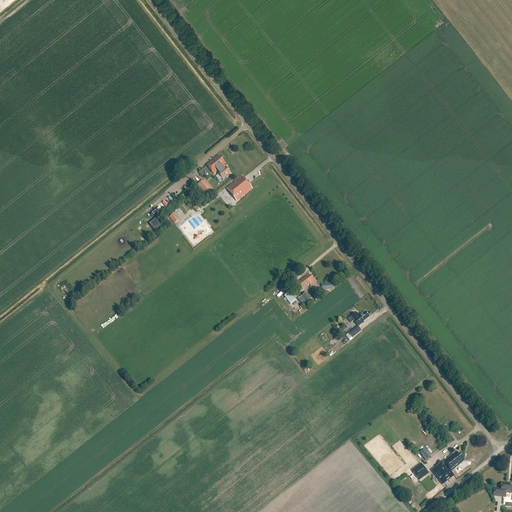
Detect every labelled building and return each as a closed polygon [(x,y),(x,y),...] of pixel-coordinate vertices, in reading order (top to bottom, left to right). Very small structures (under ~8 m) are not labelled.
[(218,157),(207,165),(214,174),(218,171),(219,173),(218,174),(223,180),(231,174),(226,167),(225,168),(223,166),(226,164),(221,158),(219,159),(218,157)] [(253,189),(243,177),(227,189),(237,201),(253,189)] [(204,180),(197,186),(206,198),(214,192),(204,180)] [(179,221),(174,215),(170,218),(175,224),(179,221)] [(150,225),(155,231),(161,227),(156,220),(150,225)] [(300,284),(298,286),(300,289),(302,288),(303,289),(310,284),(311,285),(315,281),(311,276),(310,277),(309,275),(299,283),(300,284)] [(323,291),(333,290),(332,283),(321,285),(323,291)] [(291,292),(285,297),(291,305),(297,301),(291,292)] [(303,297),(306,302),(311,298),(308,293),(303,297)] [(356,313),(351,317),(360,328),(362,326),(365,323),(364,322),(369,318),(366,313),(364,314),(363,313),(359,316),(356,313)] [(358,334),(354,330),(348,334),(352,339),(358,334)] [(426,461),(431,457),(424,449),(419,452),(426,461)] [(450,457),(443,462),(445,464),(441,467),(439,465),(432,471),(440,482),(429,491),(432,493),(443,485),(451,479),(450,477),(453,475),(451,473),(458,467),(458,466),(465,461),(460,455),(459,456),(457,453),(451,457),(450,457)] [(411,471),(420,481),(429,473),(421,463),(411,471)] [(511,493),(511,484),(502,484),(502,489),(494,489),(494,496),(506,497),(506,493),(511,493)]
